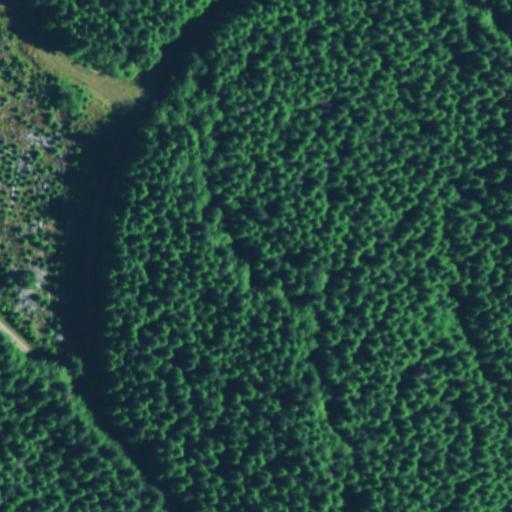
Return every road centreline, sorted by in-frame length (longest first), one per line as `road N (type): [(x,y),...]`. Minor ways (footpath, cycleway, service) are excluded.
road 1 (track): [(248,0),(203,33),(147,100),(120,156),(82,389)]
road 2 (track): [(189,511),(82,389),(0,317)]
road 3 (track): [(147,100),(125,74),(41,52),(0,5)]
